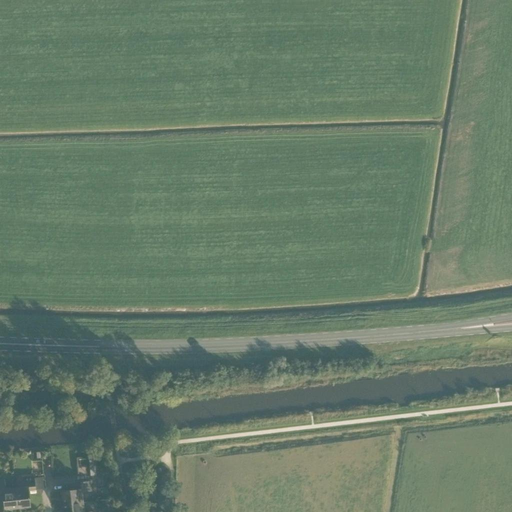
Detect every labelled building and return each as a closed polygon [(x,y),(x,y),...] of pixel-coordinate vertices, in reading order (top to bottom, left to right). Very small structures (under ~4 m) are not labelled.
[(90,470),(96,469),(95,455),(86,456),(87,463),(89,463),(90,470)] [(26,488),(15,489),(17,508),(31,507),(29,491),(36,490),(34,477),(25,478),(26,488)] [(4,510),(17,508),(15,489),(5,490),(4,480),(0,480),(0,493),(3,494),(4,510)] [(62,492),(63,504),(83,502),(82,492),(91,491),(91,482),(77,483),(78,490),(62,492)] [(83,511),(83,502),(63,504),(63,511),(93,511),(94,511),(89,511),(83,511)]
